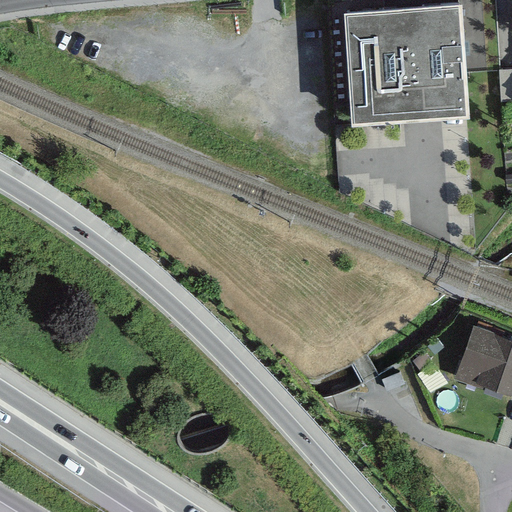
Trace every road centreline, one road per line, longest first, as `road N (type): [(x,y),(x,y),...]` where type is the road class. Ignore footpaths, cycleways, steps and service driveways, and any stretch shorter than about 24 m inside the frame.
road 1 (trunk): [(367,511),(156,288),(0,177)]
road 2 (residential): [(511,463),(417,431),(378,401)]
road 3 (trunk): [(175,511),(61,443)]
road 4 (trunk): [(61,443),(160,511)]
